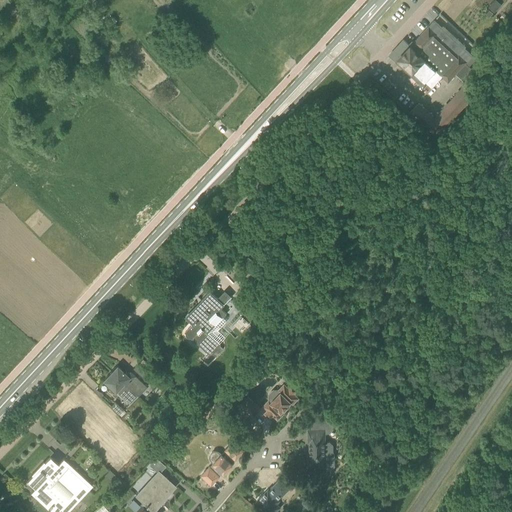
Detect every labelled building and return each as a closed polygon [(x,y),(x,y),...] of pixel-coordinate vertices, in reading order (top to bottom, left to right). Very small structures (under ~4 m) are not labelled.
[(496,0),(494,0),(489,7),(495,12),(502,5),(496,0)] [(245,11),(250,15),(255,10),(251,6),(245,11)] [(443,27),(435,20),(410,46),(404,40),(389,55),(396,61),(412,76),(409,80),(413,83),(416,80),(422,85),(425,82),(432,88),(443,77),(448,82),(455,74),(462,80),(472,69),(465,63),(466,63),(470,67),(476,60),(475,59),(481,52),(476,47),(471,53),(465,48),(466,46),(444,26),(443,27)] [(475,95),(472,92),(465,86),(435,118),(419,103),(410,113),(435,138),(475,95)] [(248,257),(244,264),(253,269),(257,262),(248,257)] [(191,337),(192,337),(209,355),(212,352),(216,357),(224,350),(218,345),(225,337),(218,330),(225,322),(226,320),(223,317),(227,313),(221,308),(232,297),(225,290),(217,298),(210,291),(185,317),(186,318),(192,324),(185,331),(186,334),(187,336),(188,337),(189,337),(191,337)] [(153,376),(146,369),(139,363),(133,368),(148,382),(153,376)] [(138,396),(147,386),(131,371),(127,375),(117,365),(112,371),(138,396)] [(103,380),(110,387),(129,404),(138,396),(112,371),(103,380)] [(290,384),(287,387),(284,383),(278,389),(273,389),(268,393),(268,399),(269,400),(263,406),(268,410),(264,413),(270,419),(273,415),(278,420),(283,414),(281,412),(285,409),(289,405),(288,405),(291,402),(293,404),(299,398),(294,394),(297,391),(290,384)] [(104,394),(100,391),(99,391),(96,388),(93,391),(100,398),(104,394)] [(261,409),(254,402),(248,396),(239,405),(253,417),(261,409)] [(114,401),(110,406),(119,415),(124,410),(114,401)] [(330,442),(326,442),(326,433),(329,433),(333,429),(333,427),(333,415),(314,415),(311,418),(311,429),(308,430),(308,443),(312,443),(312,454),(308,454),(308,467),(325,467),(325,466),(328,466),(332,464),(332,456),(330,454),(333,452),(333,445),(330,442)] [(234,441),(226,450),(222,454),(218,450),(215,450),(213,451),(211,453),(210,455),(209,458),(211,461),(213,463),(210,466),(209,465),(201,475),(211,485),(220,476),(219,475),(222,471),(224,473),(233,464),(231,462),(234,459),(235,459),(244,451),(234,441)] [(65,511),(68,511),(92,485),(63,458),(58,464),(50,456),(44,462),(43,461),(32,474),(32,475),(27,481),(36,488),(31,493),(35,497),(38,494),(41,497),(38,500),(51,511),(53,511),(59,506),(65,511)] [(110,470),(104,475),(110,481),(115,475),(110,470)] [(175,486),(157,470),(135,495),(146,506),(149,503),(154,508),(175,486)] [(257,500),(269,511),(275,511),(281,506),(277,503),(291,488),(281,478),(273,486),(274,487),(270,491),(268,489),(257,500)] [(302,503),(309,509),(315,502),(308,496),(302,503)]
